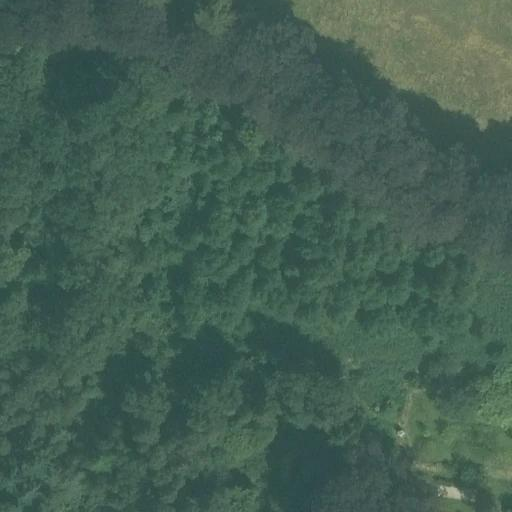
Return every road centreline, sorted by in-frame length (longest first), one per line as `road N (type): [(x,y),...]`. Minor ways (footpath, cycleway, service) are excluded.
road 1 (track): [(0,23),(89,15),(160,27),(511,249)]
road 2 (track): [(511,389),(56,352)]
